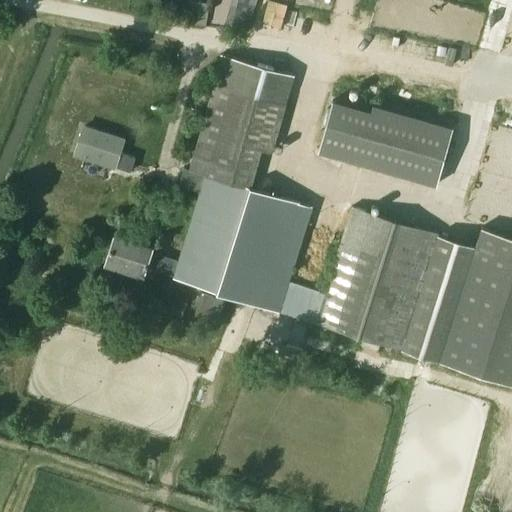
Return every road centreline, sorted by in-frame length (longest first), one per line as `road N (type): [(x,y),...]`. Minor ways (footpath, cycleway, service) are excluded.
road 1 (track): [(511,92),(15,0)]
road 2 (track): [(320,58),(289,167),(447,214),(478,86)]
road 3 (track): [(361,362),(511,408)]
